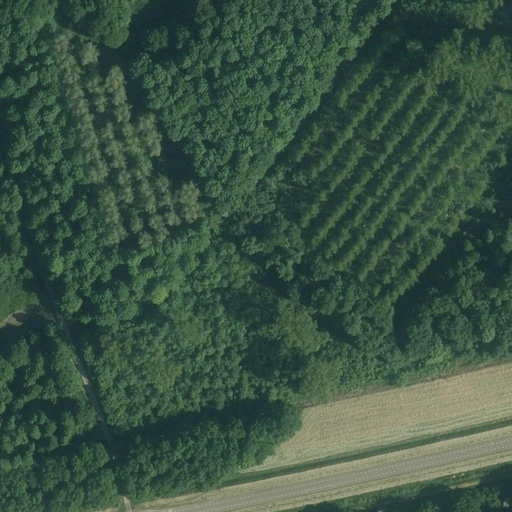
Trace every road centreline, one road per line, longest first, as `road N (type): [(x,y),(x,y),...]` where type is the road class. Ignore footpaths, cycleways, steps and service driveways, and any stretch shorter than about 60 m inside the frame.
road 1 (tertiary): [(187,511),(511,443)]
road 2 (track): [(341,511),(511,475)]
